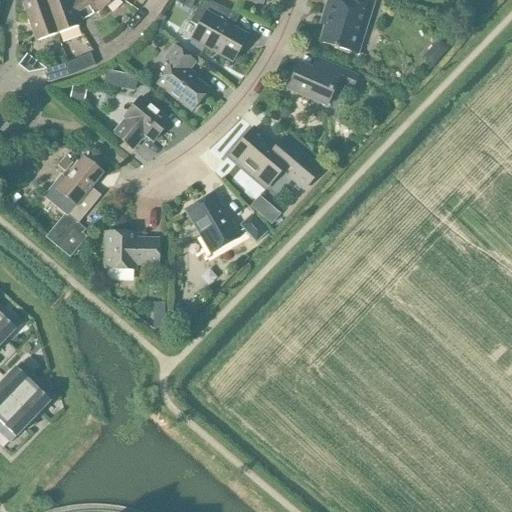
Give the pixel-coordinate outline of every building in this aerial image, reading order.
[(57,35),(43,0),(36,0),(22,5),(36,43),(57,35)] [(67,0),(43,0),(57,35),(78,28),(77,25),(67,0)] [(67,0),(77,25),(99,12),(100,13),(113,0),(67,0)] [(191,41),(214,53),(231,63),(246,37),(232,29),(240,16),(203,0),(202,0),(190,23),(198,28),(191,41)] [(320,43),(339,49),(357,55),(374,1),(370,0),(346,0),(344,7),(328,1),(320,25),(324,26),(320,43)] [(438,41),(423,59),(431,66),(447,49),(438,41)] [(157,85),(176,100),(191,112),(208,91),(186,73),(194,63),(175,47),(166,59),(174,65),(157,85)] [(90,54),(67,64),(71,76),(95,66),(90,54)] [(287,90),(305,98),(326,107),(337,83),(351,90),(357,78),(322,63),(317,73),(298,65),(287,90)] [(71,76),(67,64),(44,71),(47,83),(71,76)] [(72,87),(69,101),(84,104),(87,89),(72,87)] [(126,120),(114,135),(132,150),(144,135),(153,142),(169,123),(140,99),(124,119),(126,120)] [(323,170),(300,151),(285,138),(276,148),(253,129),(230,156),(267,188),(281,172),(287,177),(286,178),(304,193),(323,170)] [(65,157),(57,167),(65,173),(73,163),(65,157)] [(78,224),(82,219),(95,203),(85,195),(102,175),(83,159),(70,175),(56,191),(68,201),(60,210),(78,224)] [(15,193),(8,201),(14,206),(20,198),(15,193)] [(259,197),(250,208),(271,226),(280,215),(259,197)] [(186,212),(196,229),(211,255),(239,238),(228,219),(218,202),(212,205),(208,199),(186,212)] [(266,233),(251,217),(241,226),(256,243),(266,233)] [(45,239),(70,259),(86,239),(62,219),(45,239)] [(106,234),(105,253),(105,270),(135,271),(135,265),(158,266),(158,261),(158,241),(135,240),(135,234),(106,234)] [(164,304),(153,304),(153,331),(165,331),(164,304)] [(174,307),(172,312),(175,316),(182,319),(187,317),(189,313),(187,308),(179,305),(174,307)] [(3,309),(0,311),(0,346),(15,331),(4,320),(9,314),(3,309)] [(13,372),(0,386),(0,392),(14,406),(36,383),(30,378),(25,383),(13,372)] [(36,383),(14,406),(31,423),(48,406),(36,394),(42,389),(36,383)] [(0,420),(14,406),(0,392),(0,420)] [(15,440),(31,423),(14,406),(0,420),(0,432),(3,429),(15,440)]
